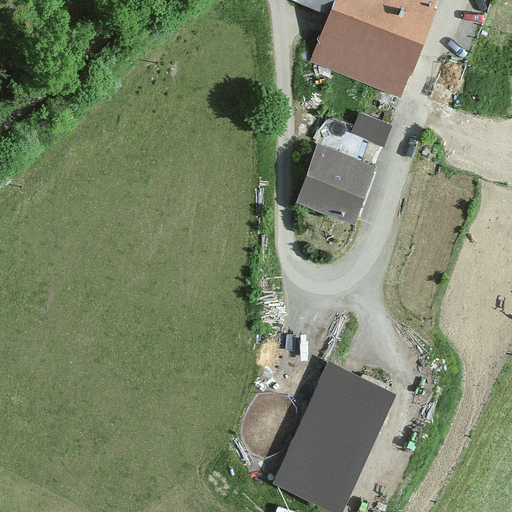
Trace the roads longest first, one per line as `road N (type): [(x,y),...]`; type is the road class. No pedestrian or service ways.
road 1 (track): [(452,0),(381,218),(358,267),(339,279),(316,279),(294,266),(286,240),(278,0)]
road 2 (unclassified): [(141,0),(0,128)]
